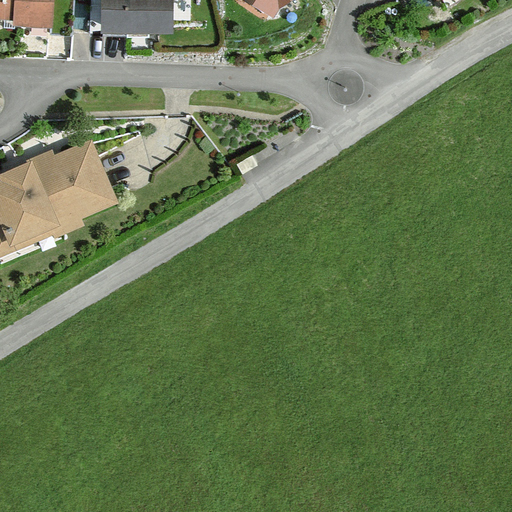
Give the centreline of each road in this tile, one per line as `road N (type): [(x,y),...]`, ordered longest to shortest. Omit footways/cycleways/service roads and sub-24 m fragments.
road 1 (residential): [(383,118),(0,353)]
road 2 (residential): [(349,88),(51,78)]
road 3 (residential): [(511,27),(463,53),(383,118)]
